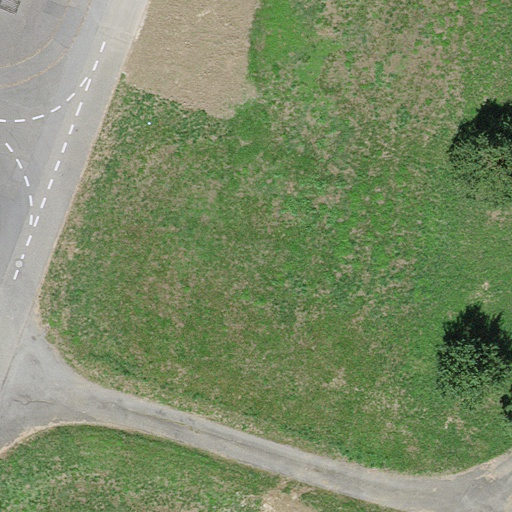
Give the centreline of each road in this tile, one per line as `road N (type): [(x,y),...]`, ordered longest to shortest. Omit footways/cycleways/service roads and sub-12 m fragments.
road 1 (residential): [(0,308),(65,137)]
road 2 (residential): [(65,137),(116,0)]
